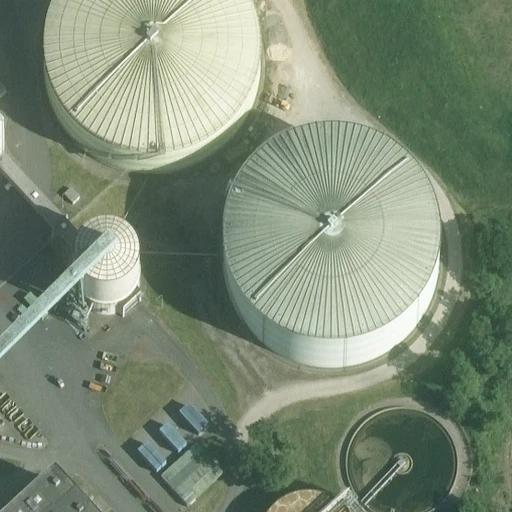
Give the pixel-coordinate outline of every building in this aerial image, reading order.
[(239,3),(235,0),(71,0),(53,22),(44,77),(64,129),(108,165),(163,173),(215,154),(250,110),(259,55),(239,3)] [(394,173),(336,153),(277,167),(235,211),(223,270),(245,327),(295,362),(356,365),(409,335),(437,281),(431,220),(394,173)] [(135,264),(122,252),(105,248),(88,253),(76,266),(72,284),(77,300),(90,312),(108,316),(124,311),(136,298),(140,281),(135,264)] [(209,426),(190,405),(178,416),(168,405),(158,414),(167,424),(158,433),(169,446),(170,446),(178,454),(196,437),(209,426)] [(402,412),(381,416),(359,431),(347,453),(346,477),(355,499),(370,511),(430,511),(439,508),(453,485),(455,459),(445,434),(425,418),(402,412)] [(148,443),(138,454),(159,473),(169,462),(148,443)] [(196,449),(160,482),(187,511),(223,479),(196,449)] [(80,511),(54,484),(23,511),(80,511)] [(336,511),(334,509),(306,502),(278,511),(277,511),(336,511)]
